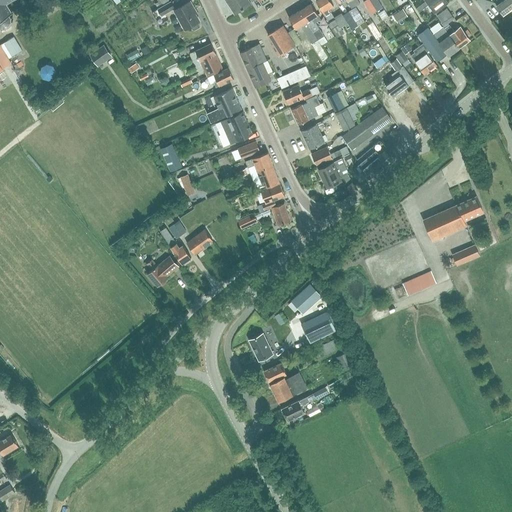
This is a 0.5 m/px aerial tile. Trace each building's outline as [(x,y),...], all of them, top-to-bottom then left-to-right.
[(0,0),(0,24),(1,25),(0,26),(1,26),(2,25),(6,26),(6,27),(7,26),(10,24),(10,25),(11,24),(10,23),(12,21),(13,21),(13,20),(12,20),(12,16),(13,16),(13,15),(12,15),(10,12),(12,11),(12,12),(14,11),(13,11),(27,3),(25,0),(0,0)] [(226,0),(235,14),(251,4),(249,0),(226,0)] [(326,19),(331,28),(337,37),(344,33),(341,28),(347,24),(340,14),(335,17),(329,8),(334,5),(330,0),(316,0),(327,18),(326,19)] [(377,10),(370,0),(365,0),(365,4),(371,13),(377,10)] [(370,0),(377,10),(383,7),(378,0),(370,0)] [(435,13),(448,3),(446,0),(426,0),(425,1),(417,7),(420,11),(428,4),(435,13)] [(511,0),(504,0),(497,5),(503,14),(511,8),(511,0)] [(191,1),(175,10),(185,29),(191,26),(193,29),(195,29),(200,27),(200,25),(198,22),(200,21),(194,10),(195,9),(191,1)] [(162,15),(174,8),(171,2),(158,9),(162,15)] [(314,22),(312,18),(318,14),(311,3),(300,10),(318,39),(324,36),(320,29),(315,22),(314,22)] [(403,8),(393,14),(396,19),(406,13),(403,8)] [(453,18),(447,9),(438,17),(444,25),(453,18)] [(318,39),(300,10),(289,17),(296,28),(301,25),(304,29),(303,29),(312,43),(318,39)] [(355,22),(348,12),(343,15),(350,26),(355,22)] [(331,28),(326,19),(320,23),(325,32),(331,28)] [(454,31),(450,24),(445,28),(450,35),(449,35),(459,48),(470,40),(461,26),(454,31)] [(283,25),(268,34),(281,54),(295,45),(283,25)] [(364,26),(358,29),(362,36),(368,32),(364,26)] [(424,43),(429,51),(439,63),(447,57),(425,27),(416,33),(424,43)] [(399,42),(403,47),(418,37),(414,32),(399,42)] [(459,48),(449,35),(445,38),(440,32),(435,36),(449,55),(459,48)] [(14,35),(3,42),(12,56),(23,49),(14,35)] [(183,41),(174,47),(178,53),(187,47),(183,41)] [(211,43),(196,50),(208,76),(223,68),(211,43)] [(427,53),(429,51),(424,43),(413,51),(415,53),(411,56),(424,74),(436,65),(427,53)] [(11,63),(0,44),(0,51),(1,54),(0,54),(7,65),(11,63)] [(259,44),(240,52),(255,88),(271,81),(262,63),(266,61),(259,44)] [(111,55),(104,46),(91,55),(98,65),(111,55)] [(363,47),(359,50),(363,56),(367,53),(363,47)] [(408,59),(403,51),(396,55),(402,63),(408,59)] [(396,71),(402,67),(396,59),(390,63),(396,71)] [(136,64),(129,67),(132,72),(138,69),(136,64)] [(278,77),(282,88),(311,75),(306,65),(278,77)] [(414,81),(404,66),(402,67),(398,70),(401,74),(395,78),(394,76),(389,79),(391,81),(385,85),(393,96),(409,85),(414,81)] [(229,67),(214,74),(217,80),(214,82),(216,87),(219,85),(234,79),(229,67)] [(302,92),(298,84),(283,91),(289,103),(304,96),(305,98),(313,95),(310,88),(302,92)] [(214,96),(219,107),(228,103),(233,113),(242,109),(242,108),(240,109),(238,103),(239,102),(233,87),(214,96)] [(337,93),(328,97),(335,112),(344,107),(337,93)] [(374,93),(367,97),(369,102),(376,98),(374,93)] [(302,104),(292,109),(299,124),(315,117),(319,115),(318,111),(315,107),(321,104),(317,95),(307,100),(308,103),(303,105),(302,104)] [(211,122),(233,113),(228,103),(219,107),(207,112),(211,122)] [(382,107),(343,136),(352,150),(392,120),(382,107)] [(347,108),(336,114),(344,131),(356,125),(347,108)] [(253,133),(243,111),(221,121),(231,142),(253,133)] [(325,141),(316,123),(301,130),(310,148),(325,141)] [(260,151),(256,141),(239,148),(242,157),(260,151)] [(173,142),(162,147),(172,169),(183,164),(173,142)] [(331,153),(328,146),(312,153),(317,165),(333,157),(342,153),(340,150),(331,153)] [(392,160),(392,159),(385,151),(380,155),(376,150),(358,165),(369,179),(392,160)] [(268,152),(246,160),(251,173),(257,170),(257,171),(273,165),(268,152)] [(319,168),(327,187),(342,180),(344,185),(353,181),(348,173),(349,173),(342,158),(319,168)] [(280,182),(273,165),(257,171),(263,185),(260,186),(260,187),(266,184),(267,187),(279,183),(280,182)] [(188,174),(181,178),(184,186),(192,183),(188,174)] [(285,195),(280,182),(279,183),(267,187),(266,184),(260,187),(260,186),(266,202),(274,199),(285,195)] [(195,191),(192,183),(184,186),(187,195),(195,191)] [(347,188),(351,194),(357,189),(353,183),(347,188)] [(432,241),(465,226),(463,221),(483,213),(476,197),(423,220),(432,241)] [(262,204),(258,206),(260,211),(265,209),(272,207),(277,205),(274,199),(266,202),(262,204)] [(284,202),(277,205),(272,207),(278,225),(291,220),(284,202)] [(254,214),(239,220),(242,227),(257,220),(254,214)] [(179,220),(169,226),(175,237),(186,230),(179,220)] [(179,247),(172,237),(166,227),(160,231),(167,240),(174,250),(173,251),(182,263),(191,257),(183,244),(179,247)] [(205,229),(187,242),(195,254),(213,241),(205,229)] [(449,246),(452,259),(480,252),(477,239),(449,246)] [(147,273),(158,286),(168,277),(167,276),(179,265),(170,255),(158,265),(152,259),(147,263),(152,269),(147,273)] [(430,269),(402,282),(407,294),(436,282),(430,269)] [(310,284),(295,298),(306,309),(321,296),(310,284)] [(327,311),(301,323),(310,342),(336,330),(327,311)] [(259,360),(273,353),(263,332),(249,339),(259,360)] [(339,337),(311,350),(316,359),(343,346),(339,337)] [(272,348),(281,344),(278,338),(270,341),(272,348)] [(353,366),(346,352),(337,357),(343,370),(353,366)] [(281,362),(264,370),(278,401),(293,394),(284,376),(287,375),(281,362)] [(316,399),(328,392),(325,386),(313,393),(316,399)] [(282,408),(288,420),(304,412),(300,405),(315,398),(313,393),(282,408)] [(0,449),(0,450),(3,455),(19,446),(12,434),(0,440),(0,449)] [(0,494),(3,499),(15,492),(11,484),(0,490),(0,494)]
